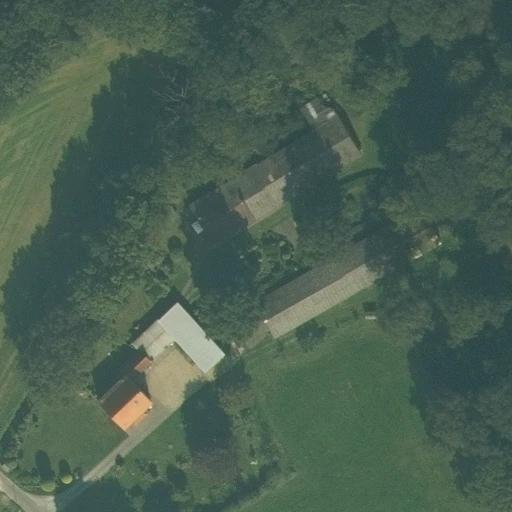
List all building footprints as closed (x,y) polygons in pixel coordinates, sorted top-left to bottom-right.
[(314,131),(338,117),(334,109),(322,104),(318,97),(300,108),(314,131)] [(314,131),(258,165),(281,202),(361,154),(338,117),(314,131)] [(259,215),(281,202),(258,165),(236,178),(259,215)] [(189,206),(212,244),(259,215),(236,178),(189,206)] [(171,205),(160,212),(167,225),(178,218),(171,205)] [(253,302),(273,337),(441,242),(421,208),(253,302)] [(158,320),(169,331),(185,315),(175,303),(158,320)] [(204,336),(185,315),(169,331),(168,331),(174,337),(187,352),(204,336)] [(138,349),(150,361),(174,337),(168,331),(169,331),(158,320),(132,345),(137,350),(138,349)] [(187,352),(204,371),(222,355),(204,336),(187,352)] [(114,373),(120,379),(125,374),(130,380),(150,361),(138,349),(137,350),(114,373)] [(150,400),(130,380),(125,374),(120,379),(97,401),(122,427),(130,420),(134,424),(146,413),(142,408),(150,400)]
